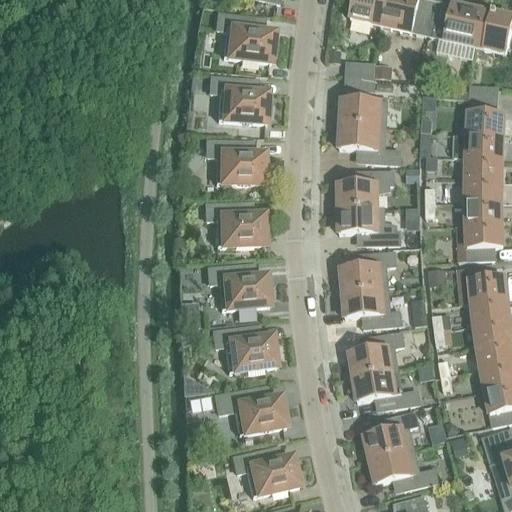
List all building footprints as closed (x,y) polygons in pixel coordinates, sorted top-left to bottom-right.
[(244,0),(280,8),(280,7),(277,7),(278,0),(244,0)] [(383,30),(389,0),(355,0),(350,23),(373,28),(383,30)] [(412,0),(389,0),(383,30),(426,40),(434,5),(412,0)] [(475,51),(483,16),(440,6),(431,41),(475,51)] [(483,16),(475,51),(484,53),(484,54),(506,59),(511,34),(511,21),(497,19),(497,18),(493,17),(492,18),(483,16)] [(257,23),(219,18),(217,34),(226,35),(223,62),(271,67),(272,60),(275,60),(277,45),(274,44),(274,37),(255,35),(257,23)] [(331,57),(330,66),(340,67),(340,58),(331,57)] [(347,67),(346,81),(373,83),(374,69),(347,67)] [(375,69),(374,82),(391,83),(392,71),(375,69)] [(373,83),(346,81),(346,94),(374,96),(374,83),(373,83)] [(249,84),(211,82),(210,97),(220,98),(218,125),(266,128),(266,121),(270,121),(271,105),(267,105),(268,98),(249,96),(249,84)] [(378,86),(377,94),(391,95),(391,86),(378,86)] [(471,95),(470,105),(497,107),(498,93),(471,91),(471,95)] [(446,93),(445,102),(470,105),(471,95),(446,93)] [(338,111),(337,129),(386,132),(387,108),(345,105),(342,105),(342,112),(338,111)] [(470,105),(468,140),(503,142),(505,119),(496,119),(497,107),(470,105)] [(422,123),(422,136),(432,137),(433,124),(422,123)] [(384,155),(386,132),(337,129),(336,146),(340,146),(340,153),(342,154),(342,153),(366,154),(365,167),(399,169),(400,156),(384,155)] [(455,162),(467,163),(502,164),(503,142),(468,140),(456,140),(455,162)] [(245,146),(207,145),(207,161),(217,161),(216,188),(264,189),(264,181),(268,181),(268,166),(264,166),(265,158),(245,158),(245,146)] [(427,162),(427,174),(437,174),(437,162),(427,162)] [(467,163),(467,185),(502,185),(502,164),(467,163)] [(419,173),(407,173),(407,186),(419,186),(419,173)] [(336,214),(378,213),(377,198),(389,195),(389,189),(393,189),(393,177),(365,177),(365,189),(341,190),(341,189),(339,189),(339,196),(335,196),(336,214)] [(502,207),(502,185),(467,185),(467,207),(502,207)] [(426,208),(435,208),(435,193),(426,194),(426,208)] [(502,229),(502,207),(467,207),(467,230),(502,229)] [(245,220),(244,208),(206,209),(207,225),(216,224),(217,251),(265,250),(265,242),(268,242),(268,227),(264,227),(264,219),(245,220)] [(435,208),(426,208),(426,223),(435,223),(435,208)] [(384,213),(378,213),(336,214),(336,231),(339,231),(339,238),(342,238),(366,237),(366,250),(400,249),(400,236),(396,236),(396,231),(384,228),(384,213)] [(503,252),(502,229),(467,230),(468,253),(469,266),(495,264),(495,252),(503,252)] [(338,281),(340,299),(388,294),(386,271),(396,270),(394,257),(366,260),(368,272),(344,274),(341,274),(342,281),(338,281)] [(247,282),(246,269),(208,273),(210,288),(219,288),(221,314),(269,310),(269,303),(272,303),(271,287),(267,287),(267,280),(247,282)] [(473,308),(507,304),(505,281),(497,282),(496,270),(469,272),(473,308)] [(442,274),(428,274),(429,292),(443,291),(442,274)] [(390,318),(388,294),(340,299),(341,316),(345,316),(345,323),(348,322),(372,320),(373,332),(401,330),(400,317),(390,318)] [(510,326),(507,304),(473,308),(475,330),(510,326)] [(426,315),(414,316),(415,332),(428,331),(426,315)] [(435,335),(444,334),(442,319),(433,320),(435,335)] [(475,330),(478,352),(511,347),(511,340),(510,326),(475,330)] [(253,343),(252,331),(214,336),(216,351),(225,350),(228,377),(276,371),(275,363),(279,363),(277,347),(273,348),(272,341),(253,343)] [(444,334),(435,335),(437,349),(446,348),(444,334)] [(348,366),(350,383),(398,375),(394,352),(404,350),(402,338),(374,342),(376,354),(353,358),(352,358),(350,358),(351,365),(348,366)] [(511,368),(511,347),(478,352),(482,374),(511,368)] [(442,381),(451,379),(449,365),(439,367),(442,381)] [(511,391),(511,368),(482,374),(486,396),(511,391)] [(402,398),(398,375),(350,383),(353,400),(357,400),(358,406),(360,406),(384,402),(386,414),(419,408),(417,396),(402,398)] [(451,379),(442,381),(444,395),(454,394),(451,379)] [(214,394),(197,386),(199,397),(214,395),(214,394)] [(511,391),(486,396),(488,408),(493,431),(511,427),(511,391)] [(262,405),(259,393),(215,401),(219,418),(235,415),(239,440),(286,431),(285,424),(288,423),(285,408),(282,408),(281,401),(262,405)] [(363,449),(367,466),(414,455),(408,432),(418,430),(415,417),(388,424),(390,436),(367,441),(365,442),(366,448),(363,449)] [(452,426),(447,427),(449,437),(458,435),(457,430),(452,426)] [(490,471),(492,470),(504,511),(511,511),(511,434),(511,433),(482,442),(490,469),(490,470),(490,471)] [(465,441),(451,445),(456,461),(469,457),(465,441)] [(273,465),(271,453),(233,462),(237,477),(246,475),(252,501),(299,490),(297,483),(301,482),(297,467),(294,468),(292,461),(273,465)] [(419,478),(414,455),(367,466),(371,483),(374,482),(376,489),(378,489),(378,488),(402,483),(404,495),(438,487),(435,474),(419,478)] [(427,511),(424,499),(394,508),(395,511),(427,511)]
